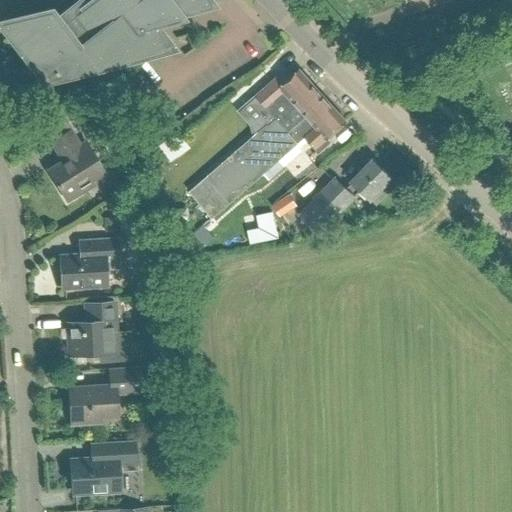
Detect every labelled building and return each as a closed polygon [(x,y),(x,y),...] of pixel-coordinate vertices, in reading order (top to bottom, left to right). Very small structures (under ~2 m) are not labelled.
[(49,10),(0,23),(0,25),(43,81),(162,50),(155,22),(183,15),(181,12),(211,3),(208,0),(78,0),(84,7),(60,25),(49,10)] [(251,136),(221,163),(193,187),(208,204),(328,100),(301,68),(293,75),(287,68),(248,102),(237,111),(250,125),(252,136),(251,136)] [(217,214),(274,165),(306,138),(319,153),(331,142),(328,138),(347,122),(328,100),(208,204),(217,214)] [(48,168),(67,201),(94,185),(91,180),(104,172),(85,140),(80,144),(71,129),(51,141),(62,160),(48,168)] [(361,190),(370,199),(376,204),(387,193),(381,187),(392,176),(374,158),(346,187),(336,177),(300,213),(319,232),(361,190)] [(289,194),(273,205),(281,217),(298,205),(289,194)] [(102,217),(103,231),(116,230),(115,217),(102,217)] [(62,255),(64,288),(104,286),(102,264),(118,263),(117,237),(86,239),(87,253),(62,255)] [(116,330),(114,302),(90,303),(91,322),(66,323),(67,354),(99,352),(99,360),(129,359),(129,350),(127,329),(116,330)] [(116,394),(131,393),(131,394),(144,393),(143,383),(148,382),(147,366),(141,367),(141,368),(113,369),(114,384),(69,387),(71,423),(101,422),(101,416),(117,415),(116,394)] [(73,459),(75,494),(116,491),(115,470),(136,469),(134,441),(97,443),(98,457),(73,459)]
